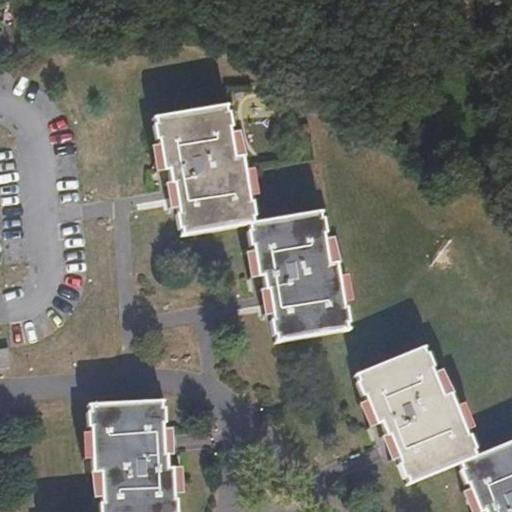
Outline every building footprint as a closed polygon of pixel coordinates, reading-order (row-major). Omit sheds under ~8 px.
[(184,244),(250,232),(253,232),(253,227),(255,226),(252,211),(250,211),(243,167),(237,168),(232,139),(236,138),(233,123),(229,123),(229,118),(158,130),(159,136),(156,137),(158,151),(162,151),(167,181),(174,180),(181,223),(178,224),(181,238),(183,238),(184,244)] [(253,232),(250,232),(251,238),(248,239),(250,253),(254,253),(258,282),(264,282),(272,325),(269,325),(272,341),(275,341),(277,347),(345,336),(344,329),(347,328),(345,313),(341,314),(334,269),(328,271),(322,242),(325,241),(323,227),(320,227),(318,221),(253,232)] [(11,355),(0,355),(0,375),(13,374),(11,355)] [(425,357),(358,383),(361,390),(358,391),(364,405),(367,405),(378,432),(385,429),(401,471),(398,473),(404,487),(407,486),(409,491),(461,469),(464,475),(461,476),(467,491),(470,489),(479,511),(511,511),(511,448),(476,463),(474,458),(476,456),(471,443),(468,443),(450,403),(445,405),(433,376),(436,375),(431,362),(427,363),(425,357)] [(156,406),(88,409),(88,416),(84,416),(85,430),(89,430),(91,475),(98,476),(100,506),(97,506),(96,511),(169,511),(169,502),(165,502),(164,472),(159,472),(157,427),(161,427),(160,412),(156,412),(156,406)]
